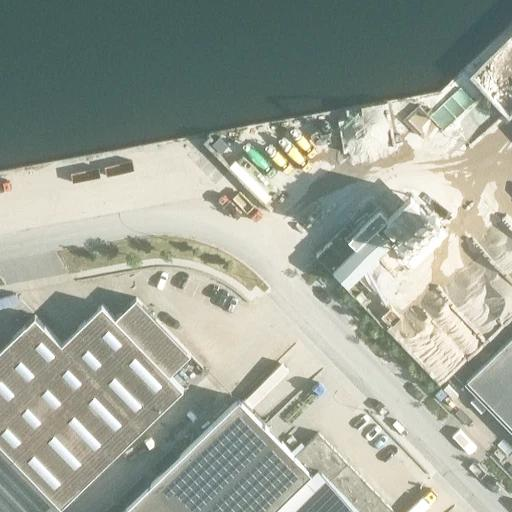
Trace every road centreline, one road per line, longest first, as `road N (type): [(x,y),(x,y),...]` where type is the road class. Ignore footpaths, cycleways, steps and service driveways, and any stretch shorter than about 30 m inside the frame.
road 1 (unclassified): [(499,511),(242,246)]
road 2 (unknown): [(267,272),(374,178),(511,154)]
road 3 (unclassified): [(0,250),(108,230),(192,227),(242,246)]
